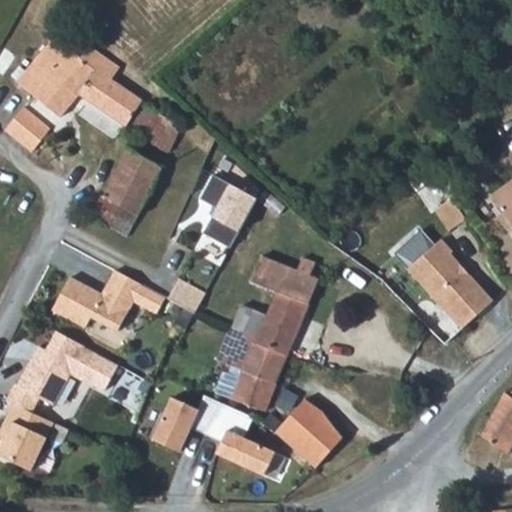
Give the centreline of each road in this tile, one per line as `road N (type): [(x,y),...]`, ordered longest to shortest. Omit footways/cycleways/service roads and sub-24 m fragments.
road 1 (unclassified): [(330,511),(395,478),(511,361)]
road 2 (residential): [(0,316),(47,207),(45,191),(18,162)]
